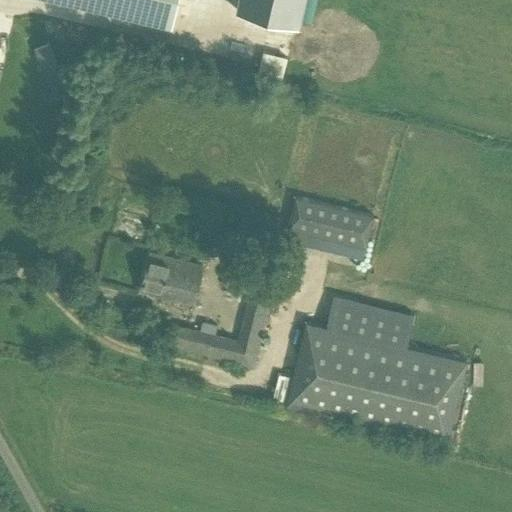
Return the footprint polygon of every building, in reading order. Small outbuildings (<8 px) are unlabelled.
[(68,0),(170,24),(175,0),(68,0)] [(238,0),(236,10),(298,25),(300,19),(304,0),(238,0)] [(281,78),(286,56),(263,51),(258,72),(281,78)] [(374,215),(296,196),(288,227),(366,246),(374,215)] [(140,290),(193,304),(203,266),(150,252),(140,290)] [(168,322),(162,343),(181,347),(181,348),(255,367),(272,297),(266,296),(270,275),(231,265),(225,286),(250,293),(238,339),(215,333),(201,330),(186,326),(168,322)] [(203,321),(201,330),(215,333),(217,325),(203,321)] [(287,404),(447,443),(468,360),(307,321),(287,404)]
